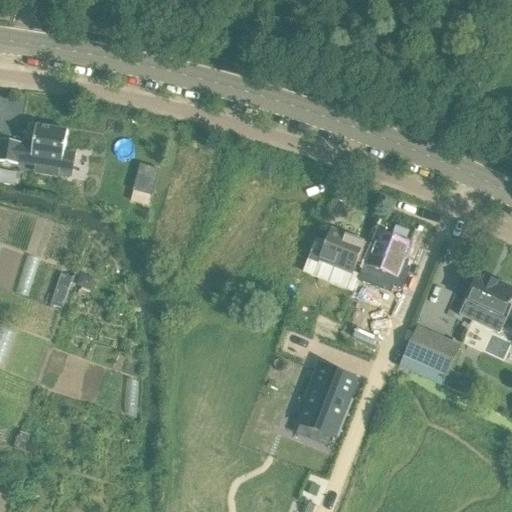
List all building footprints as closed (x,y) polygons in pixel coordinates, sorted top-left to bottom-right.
[(100,0),(111,6),(112,5),(116,7),(119,9),(127,11),(128,5),(130,6),(131,4),(128,0),(100,0)] [(0,139),(0,161),(18,165),(18,163),(37,167),(37,165),(58,168),(57,170),(73,173),(76,154),(64,152),(68,132),(36,126),(33,146),(21,145),(21,143),(0,139)] [(266,162),(262,173),(274,177),(277,166),(266,162)] [(159,169),(140,164),(139,165),(141,165),(134,191),(151,195),(150,197),(151,197),(159,169)] [(311,253),(303,273),(353,293),(360,275),(353,273),(357,262),(362,264),(370,245),(331,230),(326,242),(316,239),(311,253)] [(379,232),(373,246),(366,266),(397,278),(410,244),(379,232)] [(76,285),(94,292),(96,285),(92,278),(81,273),(76,285)] [(62,310),(73,278),(62,274),(51,306),(62,310)] [(511,307),(511,290),(478,274),(459,316),(499,334),(507,319),(511,307)] [(399,367),(443,386),(461,348),(417,327),(404,356),(399,367)] [(478,391),(510,403),(511,398),(511,376),(487,367),(478,391)] [(354,382),(340,377),(321,369),(320,373),(314,371),(303,400),(306,401),(308,402),(300,423),(335,437),(338,438),(353,400),(350,399),(348,398),(354,382)] [(24,453),(30,436),(21,433),(15,450),(24,453)] [(320,487),(312,484),(308,494),(316,497),(320,487)]
